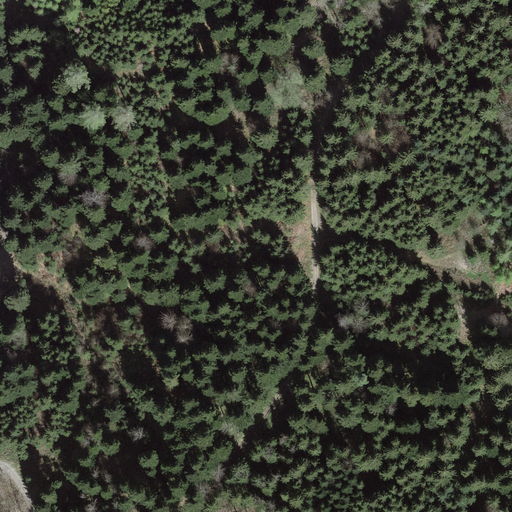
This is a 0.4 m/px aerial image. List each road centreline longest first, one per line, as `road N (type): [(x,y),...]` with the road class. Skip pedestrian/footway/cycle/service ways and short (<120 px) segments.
road 1 (track): [(403,0),(386,38),(339,91),(315,146),(308,347),(197,511)]
road 2 (track): [(5,185),(14,121),(6,52),(11,0)]
